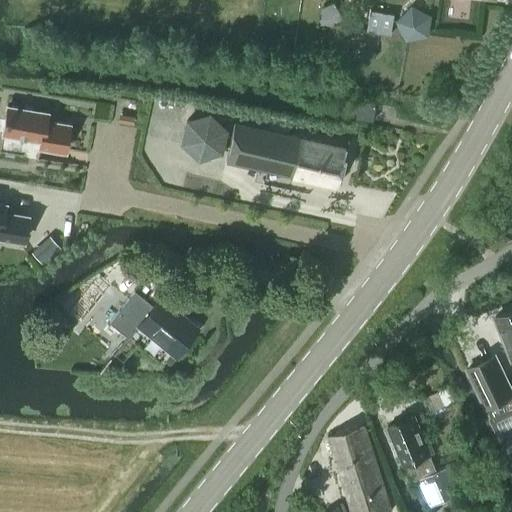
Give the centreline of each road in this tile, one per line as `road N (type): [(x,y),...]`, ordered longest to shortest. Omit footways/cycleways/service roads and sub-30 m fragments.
road 1 (tertiary): [(195,511),(429,216),(511,70)]
road 2 (unclassified): [(279,511),(310,433),(383,348),(438,298),(511,250)]
road 3 (track): [(0,421),(147,437),(255,437)]
